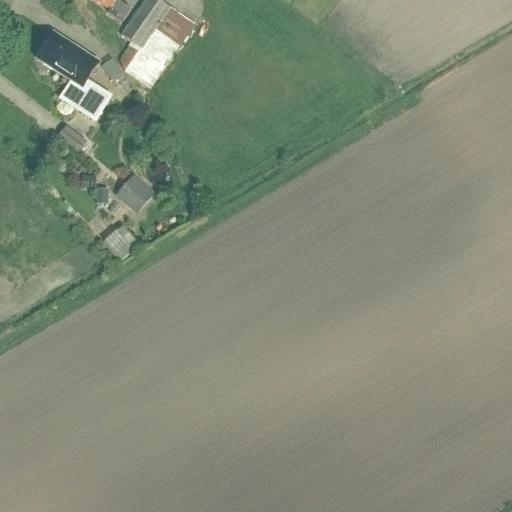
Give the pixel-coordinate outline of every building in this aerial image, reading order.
[(122,24),(130,12),(116,3),(118,0),(90,0),(110,12),(108,16),(122,24)] [(150,91),(195,27),(155,0),(146,0),(121,37),(131,44),(119,62),(124,73),(150,91)] [(94,123),(110,99),(86,84),(98,65),(53,36),(36,62),(71,85),(61,102),(94,123)] [(52,138),(73,151),(79,141),(58,128),(52,138)] [(136,217),(154,197),(133,178),(115,198),(136,217)] [(114,226),(96,244),(113,262),(132,244),(114,226)]
